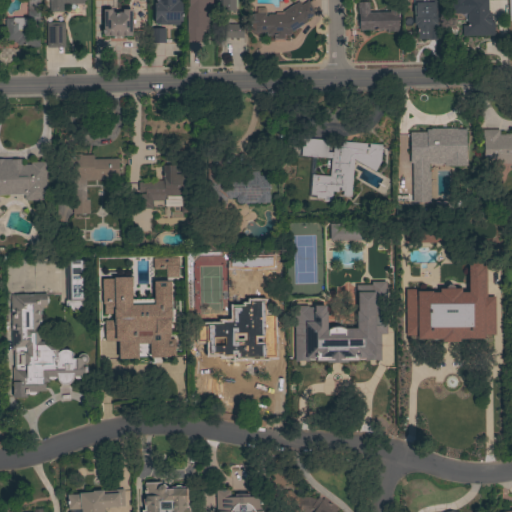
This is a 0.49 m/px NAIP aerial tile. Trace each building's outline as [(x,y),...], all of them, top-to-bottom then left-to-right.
[(39,0),(39,47),(30,47),(30,46),(16,45),(16,43),(12,43),(12,40),(7,40),(7,19),(12,19),(12,18),(27,18),(27,0),(39,0)] [(84,0),(84,1),(79,1),(79,4),(63,4),(63,12),(49,12),(49,0),(84,0)] [(156,25),(156,24),(154,24),(154,4),(156,4),(156,0),(181,0),(181,21),(181,25),(156,25)] [(207,29),(202,29),(202,42),(186,42),(186,0),(212,0),(212,10),(207,10),(207,29)] [(237,0),(237,7),(234,7),(234,12),(221,12),(221,6),(218,7),(217,0),(237,0)] [(431,33),(432,38),(416,39),(416,25),(413,25),(413,0),(435,0),(436,33),(431,33)] [(490,12),(491,21),(493,21),(494,35),(462,36),(462,26),(467,26),(466,0),(487,0),(487,13),(490,12)] [(294,3),(295,4),(298,1),(301,6),(307,1),(315,13),(305,20),(306,22),(289,33),(289,34),(283,35),(283,38),(274,39),(274,35),(266,35),(266,31),(250,32),(249,14),(265,13),(265,17),(267,17),(267,15),(284,14),(282,11),(294,3)] [(359,30),(358,27),(357,27),(357,23),(359,23),(359,14),(357,14),(357,2),(368,2),(369,12),(389,12),(389,8),(398,8),(398,13),(397,13),(397,32),(395,32),(388,32),(386,32),(386,30),(359,30)] [(131,36),(121,36),(121,38),(113,38),(113,36),(102,36),(102,9),(112,9),(112,13),(122,13),(122,9),(131,9),(131,36)] [(64,47),(46,48),(46,23),(64,22),(64,47)] [(243,24),(243,38),(225,38),(225,24),(243,24)] [(165,28),(165,43),(150,43),(150,28),(165,28)] [(428,164),(428,171),(429,171),(430,202),(411,203),(411,163),(409,163),(409,132),(426,132),(426,129),(430,129),(430,128),(465,128),(466,163),(428,164)] [(511,163),(483,164),(483,136),(482,136),(482,130),(499,130),(499,135),(504,135),(504,134),(511,134),(511,135),(511,163)] [(351,193),(332,192),(331,200),(315,199),(315,196),(314,196),(314,198),(309,197),(311,174),(329,176),(330,158),(315,157),(315,158),(300,156),(302,138),(328,140),(327,152),(332,152),(332,146),(341,146),(341,141),(351,142),(351,149),(368,150),(369,143),(382,144),(380,161),(374,172),(353,160),(351,193)] [(118,180),(85,180),(85,185),(75,185),(75,180),(73,180),(73,169),(67,169),(66,154),(80,154),(80,155),(93,155),(93,159),(118,158),(118,180)] [(258,202),(258,203),(242,204),(242,203),(241,203),(238,203),(235,201),(235,197),(230,197),(230,199),(226,199),(226,208),(208,208),(206,158),(222,158),(223,182),(238,182),(238,172),(258,171),(258,176),(268,176),(268,194),(269,194),(269,202),(265,202),(265,203),(264,204),(262,204),(261,203),(260,202),(258,202)] [(24,200),(24,194),(0,194),(0,159),(11,159),(20,159),(20,165),(30,165),(30,162),(46,162),(46,200),(24,200)] [(180,196),(170,196),(170,198),(164,198),(164,200),(152,201),(152,208),(137,209),(137,194),(145,194),(145,192),(138,192),(138,181),(162,181),(162,165),(175,165),(175,174),(180,174),(180,172),(192,172),(192,183),(191,183),(191,213),(180,213),(180,196)] [(72,197),(75,197),(75,192),(85,192),(85,199),(89,199),(89,213),(72,214),(72,197)] [(327,242),(358,242),(358,227),(327,226),(327,242)] [(426,280),(410,280),(410,260),(422,248),(425,251),(432,243),(443,254),(426,272),(426,280)] [(151,258),(177,257),(177,269),(177,277),(164,277),(164,269),(151,270),(151,258)] [(65,260),(85,260),(86,300),(86,306),(83,306),(82,308),(80,311),(76,312),(73,312),(72,311),(70,310),(69,308),(69,306),(65,306),(65,301),(66,301),(65,260)] [(477,315),(479,315),(479,339),(456,339),(456,347),(451,347),(451,364),(438,364),(438,347),(433,347),(433,339),(419,339),(419,347),(409,347),(409,316),(411,316),(411,286),(428,286),(429,316),(442,316),(442,318),(448,318),(448,315),(459,315),(459,263),(478,263),(478,279),(477,279),(477,315)] [(279,285),(264,286),(263,265),(278,265),(279,285)] [(115,342),(101,342),(101,321),(111,320),(111,319),(110,319),(110,314),(101,314),(100,304),(99,304),(98,279),(110,279),(110,277),(128,277),(128,300),(151,299),(150,281),(167,281),(167,309),(169,309),(169,322),(168,322),(168,324),(167,324),(167,334),(166,334),(166,339),(172,339),(172,357),(146,357),(146,344),(135,344),(135,359),(115,359),(115,342)] [(25,295),(25,293),(44,293),(44,294),(46,294),(46,296),(47,297),(47,298),(47,300),(47,302),(46,303),(46,305),(42,305),(42,309),(41,309),(41,311),(40,311),(40,317),(40,319),(41,319),(41,326),(40,326),(40,329),(39,329),(39,341),(46,341),(51,347),(57,346),(57,352),(59,351),(60,350),(61,350),(63,349),(66,350),(69,351),(71,352),(71,358),(76,358),(78,355),(79,354),(80,354),(81,353),(83,354),(85,355),(86,357),(87,359),(86,360),(84,364),(84,377),(81,377),(80,378),(79,379),(77,379),(75,379),(72,377),(71,380),(71,381),(69,383),(68,384),(66,385),(63,385),(62,385),(59,384),(57,382),(56,380),(55,378),(54,378),(53,379),(51,380),(49,379),(48,379),(48,378),(48,382),(44,382),(44,392),(37,392),(37,393),(35,393),(34,394),(32,395),(31,395),(23,395),(23,398),(12,398),(12,367),(13,367),(13,350),(11,350),(10,315),(10,309),(10,295),(25,295)] [(352,346),(349,346),(349,349),(329,350),(329,342),(311,343),(310,332),(292,332),(290,299),(308,298),(309,326),(315,325),(315,326),(324,326),(324,318),(356,316),(356,317),(384,316),(385,334),(378,334),(378,330),(355,331),(355,334),(351,334),(352,346)] [(250,342),(250,341),(255,341),(254,316),(268,316),(268,337),(267,337),(267,341),(274,341),(275,369),(274,371),(266,371),(264,369),(252,370),(252,371),(242,371),(242,370),(235,370),(235,372),(225,372),(223,372),(223,369),(217,369),(216,370),(208,370),(207,369),(207,366),(198,366),(198,349),(198,330),(201,327),(204,327),(208,326),(208,327),(222,327),(228,332),(228,343),(250,342)] [(134,359),(145,359),(145,346),(133,346),(134,359)] [(145,511),(145,505),(144,505),(144,498),(145,498),(145,497),(144,497),(143,483),(161,482),(161,486),(163,486),(165,488),(170,488),(170,487),(173,487),(175,485),(179,485),(180,487),(183,487),(184,488),(185,488),(185,503),(186,504),(186,505),(186,507),(184,509),(188,509),(188,511),(145,511)] [(287,511),(277,504),(280,500),(276,496),(281,488),(287,492),(288,490),(297,497),(303,498),(303,497),(310,498),(316,499),(317,497),(321,500),(323,498),(337,509),(335,511),(287,511)] [(124,507),(103,508),(103,511),(80,511),(80,509),(67,510),(66,494),(92,493),(92,491),(123,489),(124,507)] [(229,490),(229,496),(234,496),(233,494),(247,494),(247,497),(260,497),(260,511),(215,511),(215,490),(229,490)]
